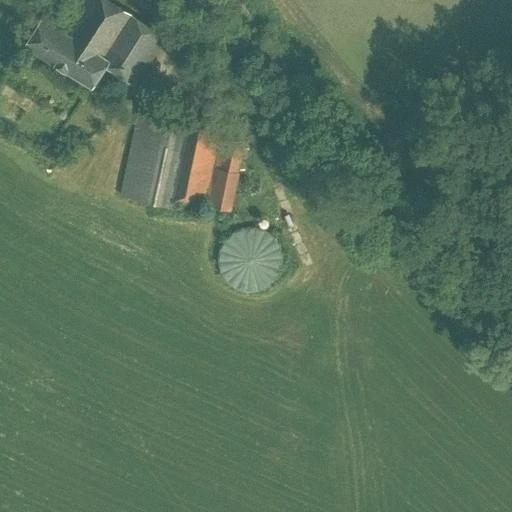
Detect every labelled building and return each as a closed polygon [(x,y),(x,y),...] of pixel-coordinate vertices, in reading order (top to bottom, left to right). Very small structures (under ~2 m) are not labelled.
[(166,37),(109,0),(82,0),(62,30),(42,18),(25,45),(92,87),(106,66),(135,85),(166,37)] [(245,170),(249,148),(244,147),(246,141),(221,136),(223,124),(140,107),(121,195),(176,207),(178,199),(206,205),(232,211),(240,170),(245,170)] [(284,157),(295,147),(262,113),(252,123),(269,139),(267,142),(284,157)] [(342,200),(326,224),(335,230),(351,206),(342,200)] [(251,292),(253,292),(256,291),(259,291),(262,290),(264,289),(267,287),(269,286),(271,284),(273,282),(275,280),(277,278),(278,276),(280,273),(281,271),(281,268),(282,265),(282,263),(283,260),(282,257),(282,254),(281,252),(281,249),(280,246),(278,244),(277,241),(275,239),(273,237),(271,235),(269,234),(267,232),(264,231),(262,230),(259,229),(256,228),(253,228),(248,228),(245,228),(242,229),(240,230),(237,231),(235,232),(232,234),(230,235),(228,237),(226,239),(225,242),(223,244),(222,246),(221,249),(220,252),(219,254),(219,257),(219,260),(219,263),(219,265),(220,268),(221,271),(222,273),(223,276),(225,278),(226,280),(228,282),(230,284),(232,286),(235,287),(237,289),(240,290),(242,291),(245,291),(248,292),(251,292)]
